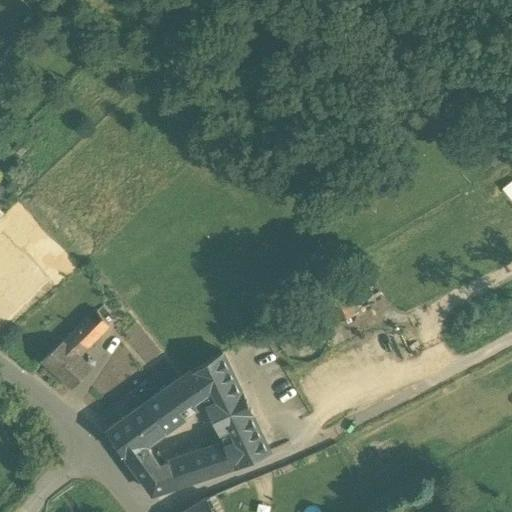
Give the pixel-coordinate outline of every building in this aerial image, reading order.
[(96,66),(102,73),(111,64),(104,58),(96,66)] [(345,293),(342,294),(338,283),(329,287),(333,297),(330,298),(338,320),(354,314),(345,293)] [(97,312),(63,342),(78,356),(109,325),(97,312)] [(130,318),(115,330),(121,338),(136,325),(130,318)] [(63,342),(41,361),(72,388),(91,368),(78,356),(63,342)] [(233,370),(224,351),(194,371),(205,394),(228,443),(239,466),(240,465),(272,451),(233,370)] [(145,403),(165,430),(197,407),(193,401),(205,394),(194,371),(145,403)] [(145,403),(108,430),(127,457),(147,443),(165,430),(145,403)] [(147,443),(127,457),(132,464),(154,494),(239,466),(228,443),(169,463),(168,460),(160,461),(147,443)] [(226,511),(215,492),(203,499),(211,511),(226,511)] [(211,511),(203,499),(181,511),(211,511)]
